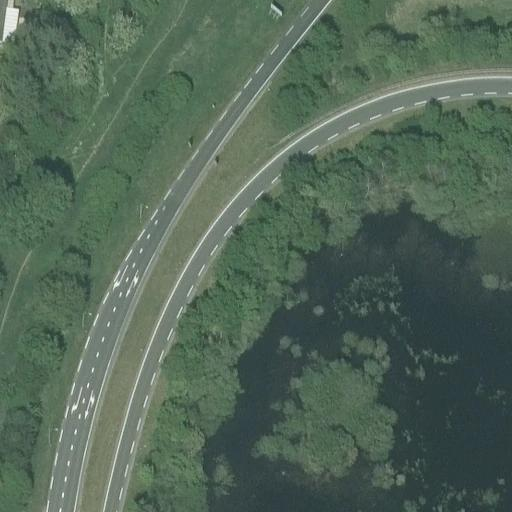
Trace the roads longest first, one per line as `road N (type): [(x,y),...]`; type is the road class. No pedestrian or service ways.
road 1 (primary): [(110,511),(175,302),(237,206),(287,160),(359,116),(437,93),(511,88)]
road 2 (primary): [(323,0),(239,107),(127,277),(93,368),(58,511)]
